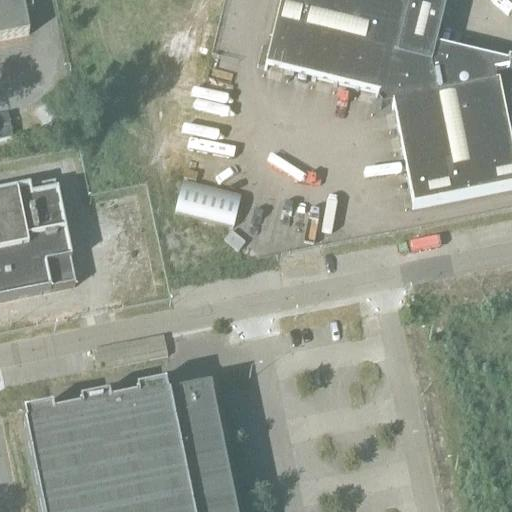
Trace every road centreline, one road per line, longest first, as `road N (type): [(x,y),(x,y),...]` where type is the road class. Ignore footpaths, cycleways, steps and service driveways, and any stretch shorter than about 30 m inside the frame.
road 1 (unclassified): [(248,304),(511,249)]
road 2 (unclassified): [(0,356),(248,304)]
road 3 (unclassified): [(292,511),(248,304)]
